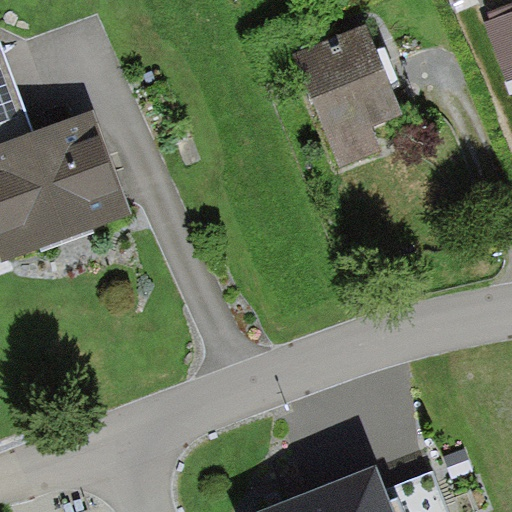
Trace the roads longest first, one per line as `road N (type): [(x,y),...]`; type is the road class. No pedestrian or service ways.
road 1 (residential): [(511,307),(407,330),(122,433)]
road 2 (residential): [(122,433),(0,475)]
